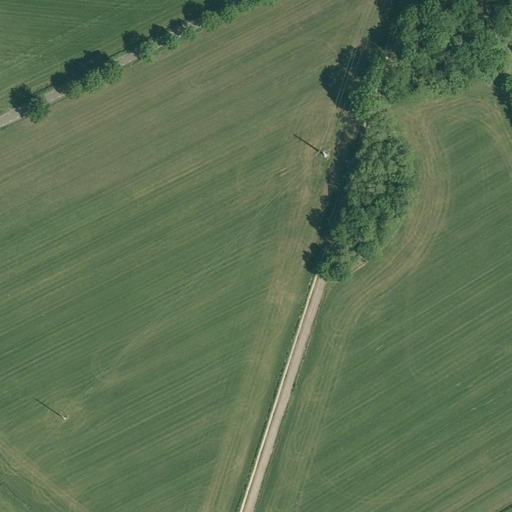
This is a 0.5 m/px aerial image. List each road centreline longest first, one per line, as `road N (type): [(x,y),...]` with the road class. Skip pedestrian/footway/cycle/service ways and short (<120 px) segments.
road 1 (track): [(409,0),(248,511)]
road 2 (unclassified): [(0,122),(249,0)]
